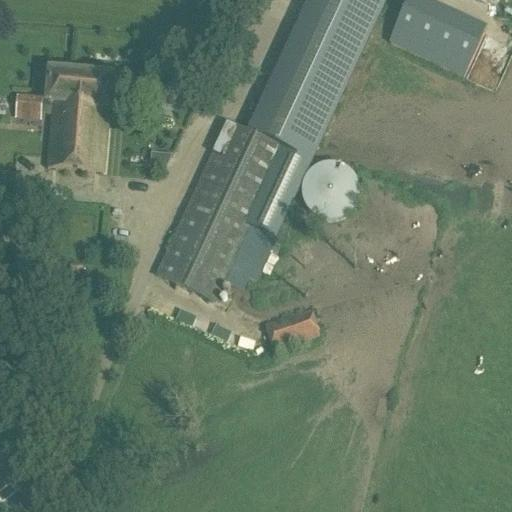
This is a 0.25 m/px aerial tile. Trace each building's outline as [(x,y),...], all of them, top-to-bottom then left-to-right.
[(385,0),(311,0),(248,133),(288,152),(253,230),(273,239),(385,0)] [(410,2),(390,45),(410,54),(430,11),(410,2)] [(51,74),(50,91),(41,91),(40,99),(17,98),(16,121),(41,123),(42,113),(50,114),(44,171),(105,177),(111,110),(110,110),(112,79),(51,74)] [(191,84),(143,79),(140,106),(195,110),(191,84)] [(156,280),(216,308),(288,152),(228,124),(156,280)] [(361,186),(358,180),(355,175),(351,172),(346,169),(343,167),(339,166),(333,165),(325,166),(319,168),(315,171),(312,174),(308,178),(306,182),(304,187),(303,192),(303,196),(304,203),(306,209),(309,214),(314,218),(319,222),(323,223),(327,225),(334,225),(340,224),(344,223),(348,221),(353,217),(357,213),(360,206),(362,200),(362,193),(361,186)] [(83,274),(83,265),(70,265),(70,274),(83,274)] [(320,340),(311,312),(264,327),(274,355),(320,340)]
